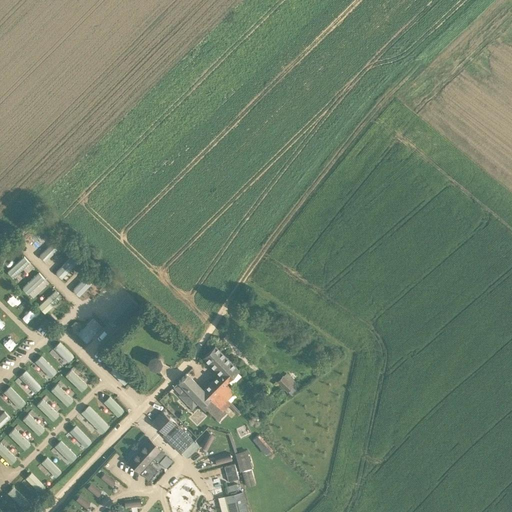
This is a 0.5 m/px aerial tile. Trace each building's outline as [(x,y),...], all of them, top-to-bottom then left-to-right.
[(33,244),(45,224),(36,219),(24,239),(33,244)] [(46,261),(61,247),(54,240),(40,254),(46,261)] [(25,255),(9,270),(19,281),(35,266),(25,255)] [(72,255),(56,271),(63,277),(79,261),(72,255)] [(40,271),(23,286),(29,293),(46,277),(40,271)] [(74,289),(81,295),(95,280),(88,274),(74,289)] [(35,298),(50,282),(45,278),(30,293),(35,298)] [(108,288),(94,302),(105,313),(119,299),(108,288)] [(39,304),(46,312),(64,297),(57,289),(39,304)] [(86,345),(102,330),(92,320),(77,336),(86,345)] [(69,361),(75,355),(61,340),(55,346),(69,361)] [(229,403),(226,400),(234,392),(226,383),(238,370),(214,345),(203,356),(219,373),(201,389),(185,374),(178,381),(185,388),(179,395),(192,409),(199,402),(211,414),(219,406),(223,410),(229,403)] [(154,370),(158,369),(161,367),(162,364),(163,360),(162,357),(160,355),(158,353),(154,353),(151,353),(148,355),(146,357),(145,360),(146,363),(147,366),(148,368),(150,369),(154,370)] [(37,359),(51,377),(57,372),(44,354),(37,359)] [(112,370),(125,384),(131,379),(118,364),(112,370)] [(73,368),(66,374),(82,390),(89,384),(73,368)] [(31,396),(42,385),(27,369),(16,380),(31,396)] [(287,392),(293,385),(283,375),(277,382),(287,392)] [(67,405),(74,399),(58,382),(52,389),(67,405)] [(18,409),(27,401),(11,384),(2,393),(18,409)] [(111,395),(104,401),(119,416),(125,409),(111,395)] [(44,397),(38,403),(54,419),(60,414),(44,397)] [(90,404),(82,411),(103,433),(111,425),(90,404)] [(0,427),(11,416),(5,410),(0,414),(0,427)] [(174,423),(162,411),(151,421),(164,433),(162,435),(180,453),(181,453),(186,458),(199,446),(196,442),(195,443),(193,440),(175,422),(174,423)] [(39,435),(46,429),(30,412),(24,418),(39,435)] [(71,429),(87,446),(93,440),(77,424),(71,429)] [(25,449),(31,443),(16,427),(9,433),(25,449)] [(222,435),(214,438),(217,445),(225,442),(222,435)] [(270,450),(257,435),(252,440),(265,455),(270,450)] [(160,449),(148,438),(127,461),(147,480),(157,469),(148,461),(153,456),(159,461),(166,453),(160,449)] [(52,449),(68,465),(78,455),(62,439),(52,449)] [(2,441),(0,442),(0,452),(11,464),(18,458),(2,441)] [(255,484),(250,468),(251,468),(247,450),(235,453),(240,471),(241,470),(246,486),(255,484)] [(49,456),(39,465),(52,479),(62,470),(49,456)] [(228,481),(239,478),(235,464),(224,467),(228,481)] [(37,488),(43,483),(33,471),(27,477),(37,488)] [(239,492),(237,484),(226,486),(228,495),(224,496),(228,511),(248,511),(243,491),(239,492)] [(16,500),(23,494),(15,485),(9,492),(16,500)] [(17,500),(23,506),(28,500),(22,495),(17,500)]
